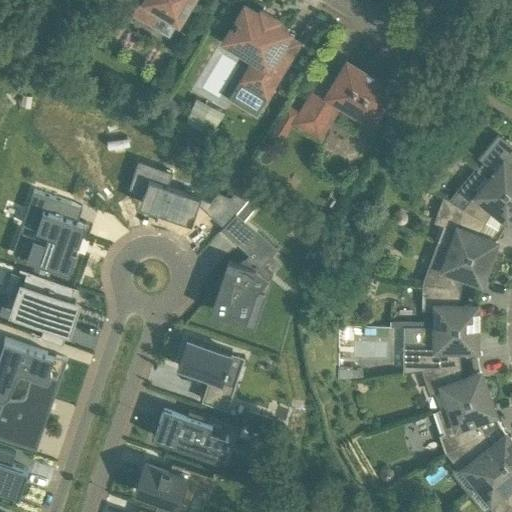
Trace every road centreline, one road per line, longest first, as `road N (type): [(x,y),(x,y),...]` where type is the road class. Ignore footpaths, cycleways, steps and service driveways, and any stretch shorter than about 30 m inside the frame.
road 1 (residential): [(125,293),(54,511)]
road 2 (residential): [(86,511),(159,306)]
road 3 (residential): [(159,306),(176,292),(180,270),(157,247),(127,257),(119,278),(125,293)]
